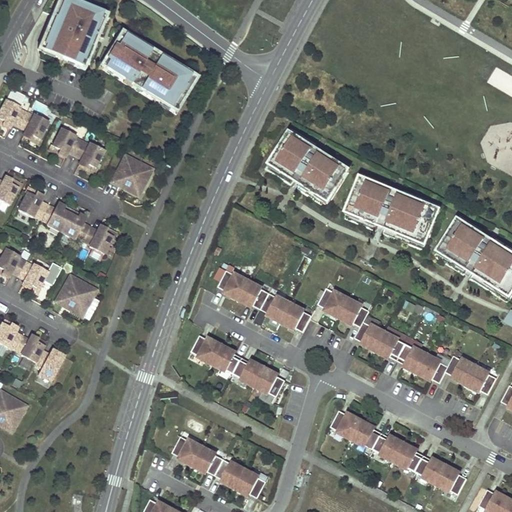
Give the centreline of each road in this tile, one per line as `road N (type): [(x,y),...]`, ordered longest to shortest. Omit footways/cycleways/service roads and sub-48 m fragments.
road 1 (secondary): [(269,79),(195,243),(109,499)]
road 2 (residential): [(321,378),(352,383),(511,468)]
road 3 (residential): [(275,511),(321,378)]
road 4 (tertiary): [(156,0),(269,79)]
road 5 (residential): [(321,378),(203,311)]
road 6 (residential): [(0,151),(107,206)]
